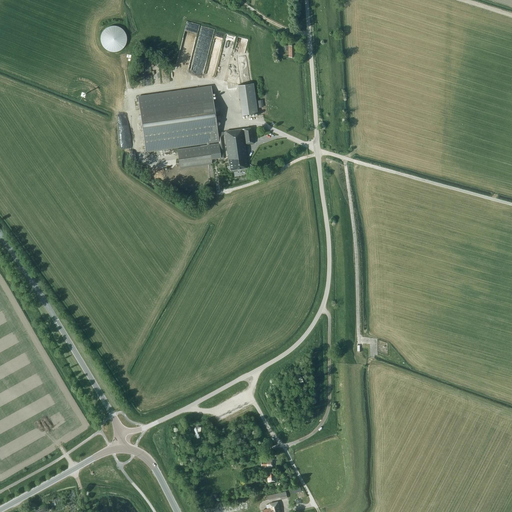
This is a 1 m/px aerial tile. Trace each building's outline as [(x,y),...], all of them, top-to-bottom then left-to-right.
[(128,47),(123,28),(102,33),(107,53),(128,47)] [(296,46),(289,46),(289,45),(286,45),(286,50),(289,50),(289,51),(289,57),(296,57),(296,46)] [(238,86),(242,116),(257,114),(253,84),(238,86)] [(146,151),(176,147),(207,142),(207,145),(177,149),(180,168),(212,164),(211,160),(224,158),(222,144),(209,146),(209,142),(219,141),(218,136),(225,135),(229,164),(230,164),(231,170),(242,168),(248,167),(245,144),(254,143),(252,128),(217,133),(211,86),(138,96),(146,151)] [(265,467),(272,467),(272,459),(267,459),(267,461),(262,461),(262,466),(265,466),(265,467)] [(297,494),(304,492),(301,485),(295,488),(297,494)] [(280,511),(278,501),(270,503),(271,508),(263,509),(263,511),(280,511)]
